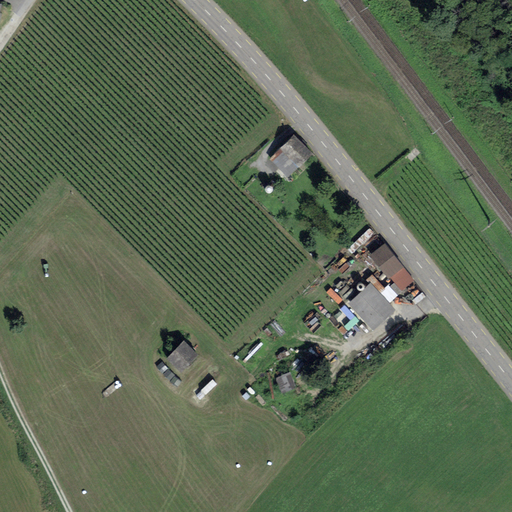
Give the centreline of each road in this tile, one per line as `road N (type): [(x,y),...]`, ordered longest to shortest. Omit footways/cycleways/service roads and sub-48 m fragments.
road 1 (primary): [(511,382),(282,93),(193,0)]
road 2 (track): [(0,370),(69,511)]
